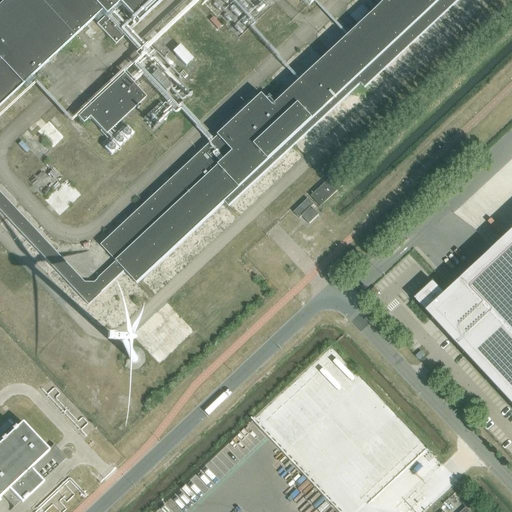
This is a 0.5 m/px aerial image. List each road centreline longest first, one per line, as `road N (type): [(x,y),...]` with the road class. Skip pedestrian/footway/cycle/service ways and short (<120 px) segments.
road 1 (unclassified): [(329,291),(94,511)]
road 2 (unclassified): [(511,483),(329,291)]
road 3 (unknown): [(341,303),(511,162)]
